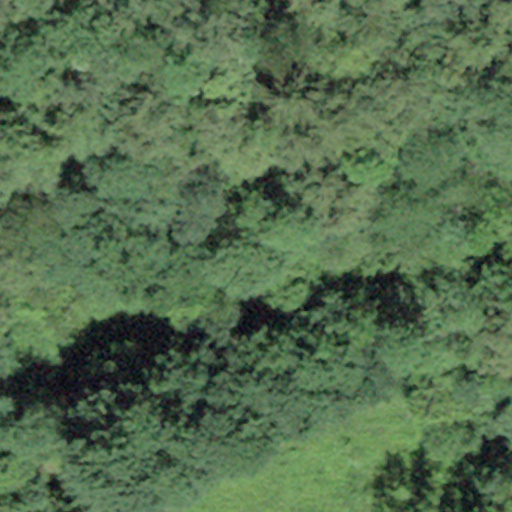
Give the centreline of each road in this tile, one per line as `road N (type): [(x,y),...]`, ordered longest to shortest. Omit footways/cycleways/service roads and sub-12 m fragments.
road 1 (track): [(393,511),(426,462),(417,425),(397,416),(305,422),(205,443),(112,485),(84,488),(51,471),(50,432),(93,376),(144,333),(236,292)]
road 2 (track): [(236,292),(511,226)]
